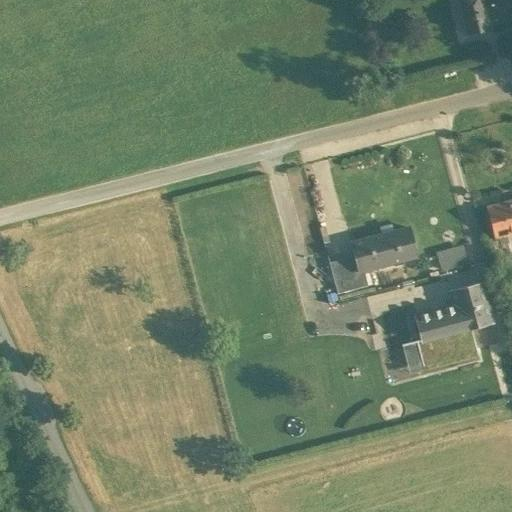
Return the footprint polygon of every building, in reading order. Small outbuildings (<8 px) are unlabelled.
[(511,10),(509,0),(459,0),(467,33),(487,28),(486,24),(511,17),(511,10)] [(511,200),(486,208),(494,239),(511,234),(511,200)] [(409,228),(349,243),(353,257),(357,273),(364,271),(416,257),(409,228)] [(459,244),(434,250),(438,271),(464,266),(459,244)] [(353,257),(329,263),(337,294),(368,286),(364,271),(357,273),(353,257)] [(482,283),(450,291),(453,304),(414,315),(421,339),(415,341),(422,365),(439,361),(438,357),(455,352),(456,356),(477,351),(471,328),(492,322),(482,283)]
